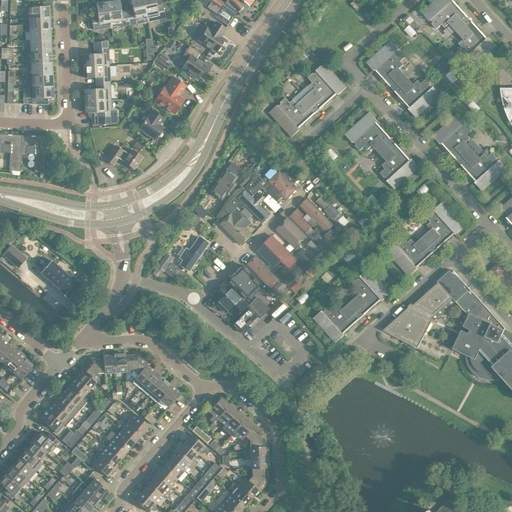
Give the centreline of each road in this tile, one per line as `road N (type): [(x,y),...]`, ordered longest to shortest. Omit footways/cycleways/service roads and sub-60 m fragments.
road 1 (unclassified): [(487,226),(346,64),(416,0)]
road 2 (residential): [(121,276),(197,303),(296,200)]
road 3 (unclassified): [(259,511),(281,486),(277,424),(231,386),(206,391)]
road 4 (unclassified): [(367,336),(487,226)]
road 5 (secondary): [(120,221),(181,187),(209,149),(219,112)]
road 6 (unclassified): [(116,511),(122,489),(206,391)]
road 7 (unclassified): [(206,391),(142,340),(77,342)]
road 8 (secondary): [(219,112),(190,155),(118,202)]
road 9 (secondary): [(219,112),(293,0)]
road 10 (secondary): [(0,199),(62,219),(120,221)]
road 11 (residential): [(67,120),(62,0)]
